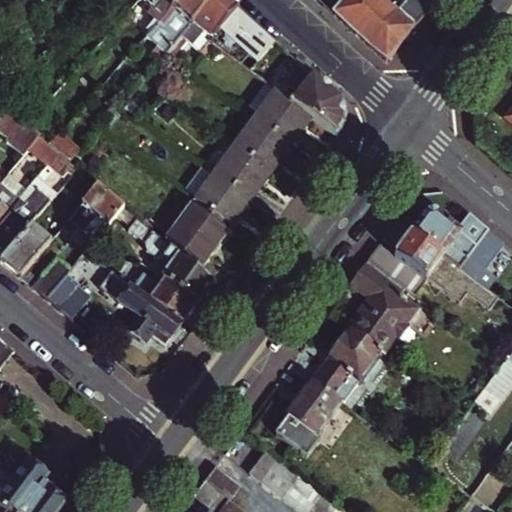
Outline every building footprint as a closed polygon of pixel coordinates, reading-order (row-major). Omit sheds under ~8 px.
[(143,0),(163,18),(179,0),(143,0)] [(213,0),(179,0),(163,18),(147,36),(152,41),(163,29),(168,34),(151,53),(159,61),(162,57),(176,42),(213,0)] [(218,33),(238,10),(226,0),(213,0),(176,42),(162,57),(173,66),(189,47),(185,43),(191,37),(204,49),(218,33)] [(342,0),(331,13),(354,34),(384,0),(342,0)] [(384,0),(354,34),(370,47),(405,6),(398,0),(384,0)] [(410,0),(405,6),(370,47),(387,62),(436,6),(429,0),(410,0)] [(218,33),(279,88),(313,117),(336,138),(344,127),(342,102),(238,10),(218,33)] [(292,146),(313,117),(279,88),(258,117),(292,146)] [(10,112),(0,123),(0,133),(9,141),(7,143),(19,153),(17,156),(14,154),(11,154),(0,166),(0,187),(31,152),(42,139),(10,112)] [(271,174),(292,146),(258,117),(236,145),(271,174)] [(80,151),(60,135),(50,146),(61,155),(69,162),(80,151)] [(50,146),(42,139),(31,152),(50,168),(52,166),(61,155),(50,146)] [(236,145),(215,173),(250,202),(271,174),(236,145)] [(61,155),(52,166),(65,177),(69,174),(73,177),(78,170),(69,162),(61,155)] [(194,202),(228,231),(250,202),(215,173),(194,202)] [(33,225),(53,202),(34,186),(21,202),(22,203),(0,229),(0,248),(8,255),(33,225)] [(0,227),(21,202),(2,187),(0,189),(0,227)] [(125,209),(100,188),(85,205),(71,221),(96,243),(115,221),(125,209)] [(198,271),(228,231),(194,202),(164,242),(198,271)] [(167,282),(197,304),(213,284),(198,271),(164,242),(125,209),(115,221),(146,244),(148,253),(158,260),(166,259),(174,265),(169,266),(163,273),(164,279),(167,282)] [(428,214),(413,235),(460,270),(477,283),(504,244),(470,215),(458,230),(438,215),(428,214)] [(53,242),(33,225),(8,255),(2,262),(21,278),(53,242)] [(368,261),(398,284),(404,277),(423,290),(428,283),(449,298),(458,286),(452,282),(460,270),(413,235),(396,259),(379,246),(368,261)] [(87,254),(96,261),(102,253),(93,247),(87,254)] [(68,276),(72,272),(57,260),(33,288),(47,301),(68,276)] [(369,302),(350,328),(382,353),(384,354),(396,338),(401,341),(412,326),(408,323),(417,310),(401,299),(408,290),(398,284),(368,261),(358,275),(378,291),(369,302)] [(477,283),(460,270),(452,282),(458,286),(449,298),(460,306),(468,294),(491,311),(500,300),(477,283)] [(122,307),(138,319),(128,333),(145,347),(151,339),(153,339),(165,349),(182,325),(135,290),(109,271),(102,280),(127,300),(122,307)] [(349,287),(369,302),(378,291),(358,275),(349,287)] [(61,312),(81,289),(82,287),(68,276),(47,301),(61,312)] [(135,290),(182,325),(197,304),(167,282),(162,288),(145,276),(135,290)] [(423,290),(404,277),(398,284),(408,290),(417,298),(423,290)] [(92,299),(81,289),(61,312),(73,322),(92,299)] [(359,384),(382,353),(350,328),(310,381),(335,399),(351,378),(359,384)] [(0,338),(0,370),(0,371),(16,353),(0,338)] [(511,354),(476,404),(490,414),(511,385),(511,354)] [(317,437),(342,404),(335,399),(310,381),(284,416),(287,419),(274,437),(306,461),(321,440),(317,437)] [(327,511),(333,504),(265,454),(249,476),(299,511),(327,511)] [(0,507),(6,511),(59,511),(66,503),(40,484),(45,477),(41,474),(40,469),(35,466),(29,466),(26,464),(21,464),(12,476),(13,483),(15,484),(0,503),(0,507)] [(216,467),(206,480),(231,499),(241,486),(216,467)] [(206,480),(197,493),(222,511),(229,503),(231,499),(206,480)] [(197,493),(188,505),(197,511),(221,511),(222,511),(197,493)] [(229,503),(222,511),(221,511),(238,511),(240,511),(229,503)]
